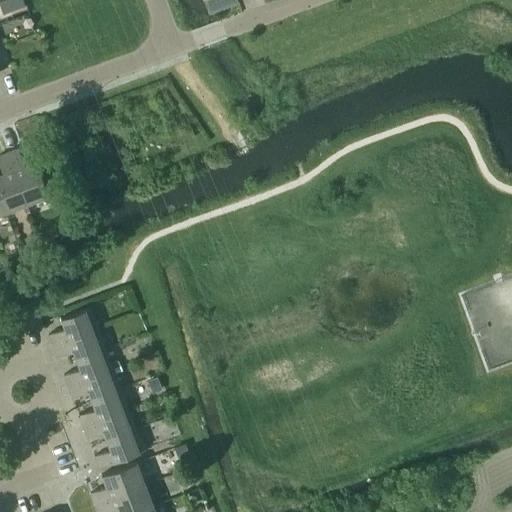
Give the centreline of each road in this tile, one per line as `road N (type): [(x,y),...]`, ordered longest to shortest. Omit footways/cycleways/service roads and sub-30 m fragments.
road 1 (residential): [(0,110),(171,48)]
road 2 (residential): [(0,491),(38,477),(17,370)]
road 3 (residential): [(171,48),(304,0)]
